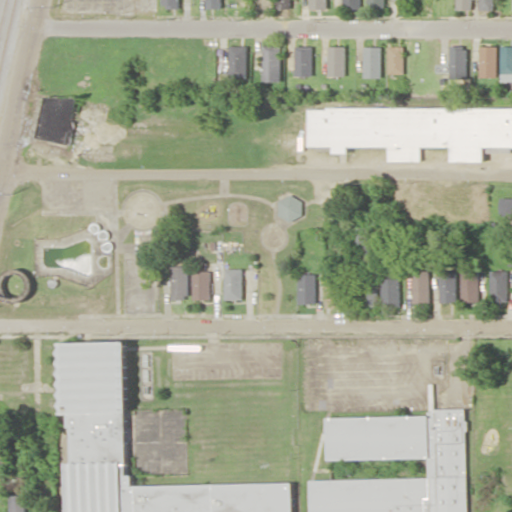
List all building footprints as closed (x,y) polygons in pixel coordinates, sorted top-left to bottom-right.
[(207,0),(208,8),(224,7),(223,0),(207,0)] [(292,9),(292,0),(276,0),(276,9),(292,9)] [(310,0),(311,8),(328,8),(328,0),(310,0)] [(362,8),(362,0),(343,0),(344,8),(362,8)] [(457,0),(458,9),(475,9),(474,0),(457,0)] [(479,0),(480,9),(496,9),(495,0),(479,0)] [(249,45),(231,45),(230,77),(248,77),(249,45)] [(282,81),(282,46),(265,45),(264,80),(282,81)] [(296,76),(314,75),(314,45),(296,46),(296,76)] [(328,75),(346,76),(347,46),(329,45),(328,75)] [(468,45),(452,45),(451,78),(468,79),(468,45)] [(503,81),(511,80),(511,45),(502,46),(503,81)] [(365,78),(383,77),(382,46),(365,46),(365,78)] [(405,46),(390,46),(389,73),(405,73),(405,46)] [(498,77),(499,46),(481,46),(481,76),(498,77)] [(39,139),(72,143),(79,97),(45,93),(39,139)] [(511,106),(312,107),(312,146),(335,146),(335,153),(351,153),(351,146),(389,146),(389,160),(423,160),(423,146),(453,146),(453,161),(487,161),(487,152),(511,152),(511,147),(511,106)] [(280,197),(279,217),(304,218),(305,198),(280,197)] [(511,197),(501,197),(501,215),(511,214),(511,197)] [(371,226),(355,226),(355,246),(371,246),(371,226)] [(191,299),(190,265),(173,266),(173,299),(191,299)] [(244,268),(226,268),(227,299),(245,299),(244,268)] [(441,302),(458,301),(458,270),(440,270),(441,302)] [(508,301),(509,271),(492,270),(490,300),(508,301)] [(195,271),(195,299),(213,299),(212,271),(195,271)] [(414,302),(432,301),(431,271),(413,272),(414,302)] [(462,301),(480,301),(480,272),(463,272),(462,301)] [(317,303),(318,273),(300,273),(300,303),(317,303)] [(361,306),(378,306),(379,273),(362,273),(361,306)] [(401,303),(401,277),(383,278),(383,304),(401,303)] [(326,306),(340,307),(341,278),(328,278),(326,306)] [(295,511),(295,482),(136,485),(136,474),(131,474),(129,341),(64,342),(65,413),(73,413),(74,462),(69,462),(70,511),(295,511)] [(313,479),(313,511),(469,511),(468,408),(435,408),(435,415),(330,417),(331,459),(430,457),(430,477),(313,479)] [(10,511),(27,511),(28,495),(11,494),(10,511)]
